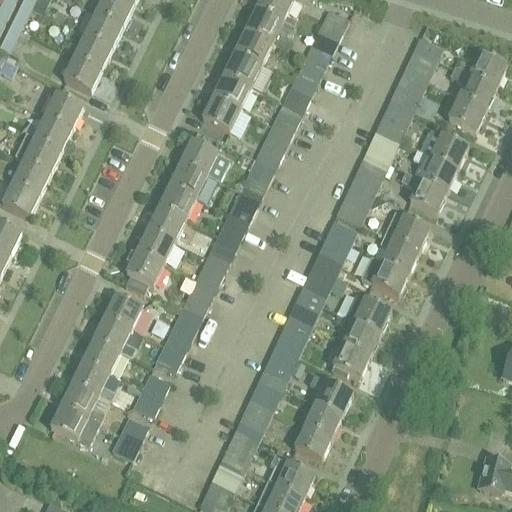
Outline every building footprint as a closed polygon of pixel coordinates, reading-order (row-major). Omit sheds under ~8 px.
[(0,25),(5,28),(16,6),(5,0),(0,11),(0,25)] [(25,0),(21,9),(32,14),(38,0),(25,0)] [(105,0),(97,18),(124,32),(135,10),(114,0),(105,0)] [(114,0),(135,10),(139,0),(114,0)] [(285,0),(264,0),(257,14),(293,31),(296,25),(287,21),(295,5),(285,0)] [(10,31),(21,36),(32,14),(21,9),(10,31)] [(246,36),(273,49),(287,56),(292,46),(290,45),(296,33),(293,31),(257,14),(246,36)] [(318,37),(339,48),(350,26),(329,15),(318,37)] [(86,40),(113,54),(124,32),(97,18),(86,40)] [(0,51),(0,52),(19,63),(30,40),(21,36),(10,31),(0,51)] [(235,58),(262,71),(273,49),(246,36),(235,58)] [(305,64),(326,75),(339,48),(318,37),(305,64)] [(75,62),(102,76),(113,54),(86,40),(75,62)] [(420,43),(415,54),(439,65),(444,55),(420,43)] [(415,54),(406,71),(431,83),(439,65),(415,54)] [(225,80),(251,93),(262,71),(235,58),(225,80)] [(455,73),(497,92),(508,71),(481,58),(475,70),(460,63),(455,73)] [(18,72),(0,62),(0,77),(11,84),(18,72)] [(64,85),(91,98),(102,76),(75,62),(64,85)] [(291,93),(312,103),(326,75),(305,64),(294,86),(291,93)] [(406,71),(401,83),(426,94),(431,83),(406,71)] [(460,103),(487,115),(497,92),(455,73),(451,83),(466,90),(460,103)] [(214,102),(241,115),(251,93),(225,80),(214,102)] [(401,83),(396,93),(421,105),(421,104),(426,94),(401,83)] [(290,95),(283,108),(304,118),(312,103),(291,93),(294,86),(293,86),(288,95),(290,95)] [(396,93),(391,104),(415,116),(414,119),(432,127),(439,112),(421,104),(421,105),(396,93)] [(46,122),(73,135),(84,113),(57,100),(46,122)] [(203,124),(230,137),(241,115),(214,102),(203,124)] [(449,125),(476,138),(487,115),(460,103),(449,125)] [(391,104),(386,115),(410,127),(414,119),(415,116),(391,104)] [(283,108),(269,137),(290,146),(304,118),(283,108)] [(386,115),(380,127),(405,138),(410,127),(386,115)] [(35,144),(62,157),(73,135),(46,122),(35,144)] [(380,127),(375,138),(400,149),(405,138),(380,127)] [(260,156),(280,167),(290,146),(269,137),(260,156)] [(375,138),(367,154),(392,165),(400,149),(375,138)] [(62,157),(35,144),(26,139),(15,161),(24,166),(51,179),(62,157)] [(431,163),(458,175),(469,153),(442,140),(432,163),(431,163)] [(182,168),(209,180),(219,159),(193,146),(182,168)] [(367,154),(362,165),(387,176),(390,170),(392,165),(367,154)] [(247,181),(269,190),(280,167),(260,156),(247,181)] [(421,185),(448,197),(458,175),(431,163),(432,163),(418,156),(413,166),(427,172),(421,184),(421,185)] [(362,165),(357,176),(382,187),(385,180),(389,182),(394,172),(390,170),(387,176),(362,165)] [(14,188),(41,201),(51,179),(24,166),(14,188)] [(171,190),(198,203),(209,180),(182,168),(171,190)] [(357,176),(352,187),(377,198),(382,187),(357,176)] [(410,207),(437,220),(448,197),(421,185),(421,184),(406,177),(401,187),(417,194),(410,207)] [(243,190),(264,201),(269,190),(247,181),(243,190)] [(347,198),(372,209),(377,198),(352,187),(347,198)] [(3,210),(30,223),(41,201),(14,188),(3,210)] [(160,212),(186,225),(198,203),(171,190),(160,212)] [(229,218),(251,228),(264,201),(243,190),(229,218)] [(342,209),(367,220),(370,212),(372,209),(347,198),(342,209)] [(372,209),(370,212),(372,213),(387,206),(375,201),(372,209)] [(336,221),(361,232),(367,220),(342,209),(336,221)] [(149,234),(176,247),(186,225),(160,212),(149,234)] [(215,247),(236,257),(251,228),(229,218),(215,247)] [(384,241),(420,257),(430,235),(395,218),(384,241)] [(0,254),(11,260),(23,238),(0,226),(0,254)] [(333,226),(328,237),(353,248),(358,238),(333,226)] [(139,256),(165,268),(176,247),(149,234),(139,256)] [(328,237),(323,248),(348,259),(353,248),(328,237)] [(382,267),(410,279),(420,257),(384,241),(380,251),(388,254),(382,267)] [(207,262),(229,273),(236,257),(215,247),(207,262)] [(323,248),(318,259),(343,270),(348,259),(323,248)] [(0,282),(1,282),(11,260),(0,254),(0,282)] [(127,279),(154,292),(165,268),(139,256),(127,279)] [(318,259),(313,270),(337,281),(338,280),(342,282),(345,275),(342,273),(343,270),(318,259)] [(194,289),(215,300),(229,273),(207,262),(194,289)] [(372,289),(399,302),(410,279),(382,267),(372,262),(361,284),(372,289)] [(313,270),(308,281),(332,292),(337,281),(313,270)] [(149,290),(131,281),(126,291),(144,300),(149,290)] [(308,281),(303,291),(328,302),(332,292),(308,281)] [(332,292),(332,294),(342,299),(348,286),(337,281),(332,292)] [(183,311),(204,322),(215,300),(194,289),(183,311)] [(303,291),(297,303),(322,314),(328,302),(303,291)] [(346,324),(381,339),(392,317),(357,300),(346,324)] [(116,301),(106,321),(133,334),(143,314),(116,301)] [(289,320),(314,332),(319,321),(316,319),(319,314),(322,315),(322,314),(297,303),(289,320)] [(172,335),(193,346),(204,322),(183,311),(172,335)] [(289,320),(284,331),(309,342),(314,332),(289,320)] [(106,321),(95,344),(122,357),(133,363),(137,354),(126,349),(133,334),(106,321)] [(344,349),(371,361),(381,339),(346,324),(342,332),(351,336),(344,349)] [(284,331),(279,342),(304,353),(309,342),(284,331)] [(167,345),(188,355),(193,346),(172,335),(167,345)] [(279,342),(274,353),(299,364),(304,353),(279,342)] [(95,344),(84,367),(111,379),(122,357),(95,344)] [(155,368),(176,379),(188,355),(167,345),(155,368)] [(333,372),(360,384),(371,361),(344,349),(333,372)] [(274,353),(269,364),(294,375),(299,364),(274,353)] [(511,360),(503,383),(511,386),(511,360)] [(269,364),(264,375),(289,386),(294,375),(269,364)] [(84,367),(73,389),(100,402),(111,408),(116,398),(104,393),(111,379),(84,367)] [(264,375),(259,386),(283,397),(289,386),(264,375)] [(139,401),(161,410),(171,389),(150,379),(139,401)] [(316,409),(343,421),(353,399),(315,381),(311,390),(323,395),(316,409)] [(259,386),(250,403),(275,415),(283,397),(259,386)] [(62,411),(100,429),(105,420),(93,415),(100,402),(73,389),(62,411)] [(134,412),(155,423),(161,410),(139,401),(134,412)] [(250,403),(245,414),(270,425),(275,415),(250,403)] [(306,432),(332,444),(343,421),(316,409),(306,432)] [(51,433),(89,452),(100,429),(62,411),(51,433)] [(245,414),(240,425),(265,436),(270,425),(245,414)] [(123,433),(144,444),(149,433),(128,423),(123,433)] [(240,425),(235,436),(260,447),(265,436),(240,425)] [(295,454),(322,466),(332,444),(306,432),(295,454)] [(112,456),(133,467),(144,444),(123,433),(112,456)] [(235,436),(230,447),(255,458),(260,447),(235,436)] [(230,447),(225,458),(250,469),(255,458),(230,447)] [(225,458),(220,469),(244,480),(250,469),(225,458)] [(267,487),(305,504),(315,481),(275,462),(271,471),(274,473),(267,487)] [(511,501),(511,469),(488,463),(480,494),(502,500),(503,499),(511,501)] [(220,469),(212,486),(236,498),(247,503),(251,493),(241,488),(244,480),(220,469)] [(206,498),(231,509),(236,498),(212,486),(206,498)] [(256,509),(263,511),(300,511),(305,504),(267,487),(266,487),(256,509)] [(201,509),(207,511),(229,511),(231,509),(206,498),(201,509)]
